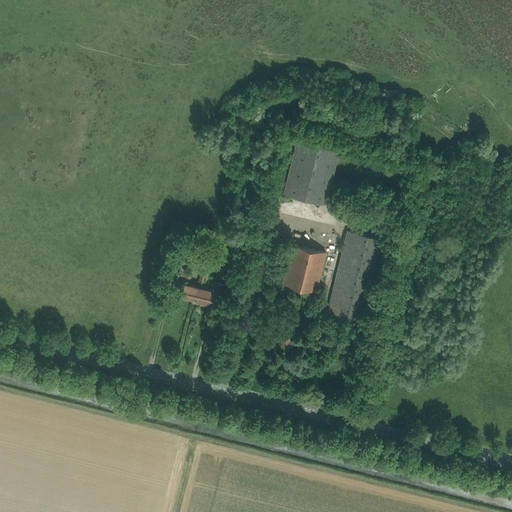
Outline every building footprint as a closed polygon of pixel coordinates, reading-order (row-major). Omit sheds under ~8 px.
[(298,135),(283,194),(325,204),(339,145),(298,135)] [(387,240),(347,230),(326,316),(366,325),(387,240)] [(316,291),(326,252),(292,244),(282,282),(316,291)] [(194,301),(197,286),(183,282),(179,298),(194,301)] [(217,282),(213,300),(223,302),(227,285),(217,282)] [(197,286),(194,301),(208,305),(212,289),(197,286)] [(320,322),(322,313),(310,310),(308,320),(320,322)] [(289,350),(294,332),(290,331),(292,326),(282,323),(281,329),(276,347),(289,350)]
